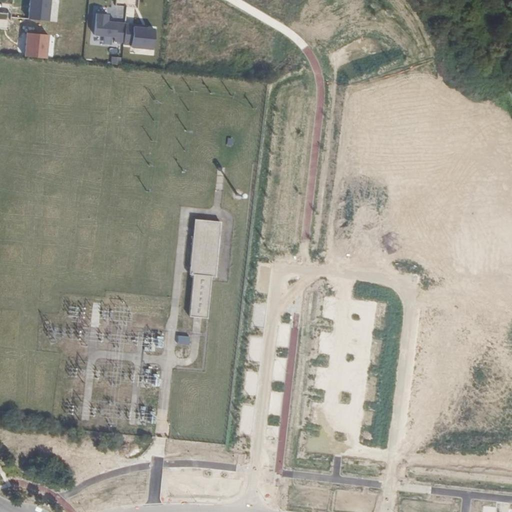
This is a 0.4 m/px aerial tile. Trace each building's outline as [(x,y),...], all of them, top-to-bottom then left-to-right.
[(29,0),(28,19),(48,21),(49,0),(29,0)] [(123,42),(125,24),(106,22),(107,14),(96,13),(94,35),(114,37),(114,41),(123,42)] [(24,57),(45,59),(48,35),(27,33),(24,57)] [(111,64),(121,65),(122,57),(112,56),(111,64)] [(221,224),(194,223),(191,279),(194,279),(191,320),(209,321),(211,280),(218,280),(221,224)] [(175,342),(188,344),(189,336),(176,334),(175,342)]
